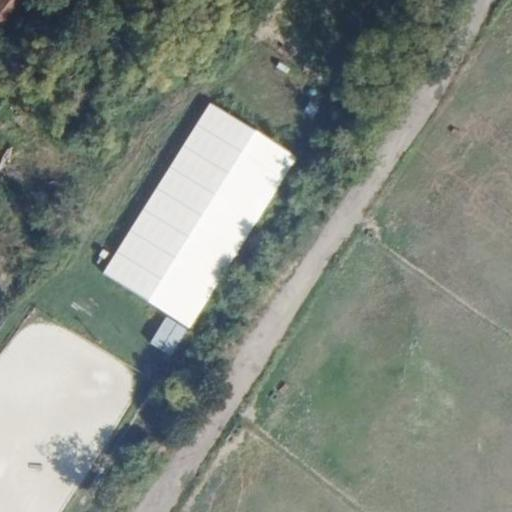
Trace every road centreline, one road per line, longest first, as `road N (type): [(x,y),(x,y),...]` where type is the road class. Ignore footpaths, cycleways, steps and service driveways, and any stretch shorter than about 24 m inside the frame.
road 1 (track): [(141,511),(477,0)]
road 2 (unknown): [(0,327),(257,0)]
